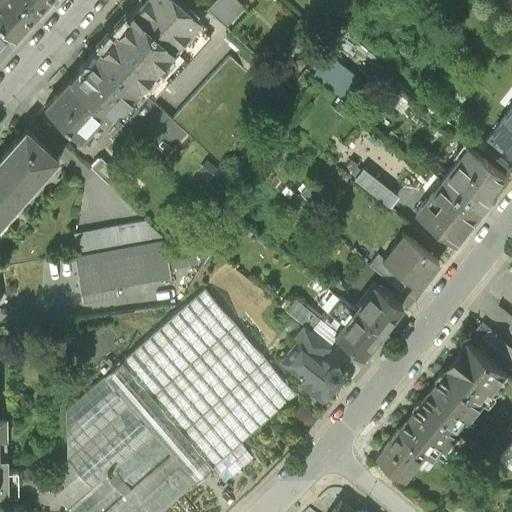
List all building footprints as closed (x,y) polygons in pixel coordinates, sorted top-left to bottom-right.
[(0,0),(0,26),(14,39),(36,15),(19,0),(0,0)] [(19,0),(36,15),(49,0),(19,0)] [(199,23),(173,0),(144,0),(95,52),(137,91),(197,25),(199,23)] [(219,0),(207,13),(225,29),(244,8),(234,0),(219,0)] [(355,0),(345,0),(336,18),(343,22),(355,0)] [(197,25),(137,91),(152,105),(210,43),(203,36),(206,33),(197,25)] [(95,52),(69,81),(104,113),(107,117),(116,107),(119,110),(137,91),(95,52)] [(329,59),(315,77),(341,98),(354,108),(369,90),(329,59)] [(246,76),(229,60),(171,123),(188,138),(246,76)] [(69,81),(45,107),(80,139),(104,113),(69,81)] [(347,116),(354,108),(341,98),(335,106),(347,116)] [(511,107),(492,133),(511,148),(511,107)] [(25,126),(0,153),(0,217),(10,206),(11,207),(34,182),(33,180),(55,157),(56,158),(58,156),(25,126)] [(467,144),(440,177),(479,207),(505,174),(467,144)] [(89,166),(106,182),(117,172),(100,155),(89,166)] [(388,206),(397,194),(361,166),(352,177),(388,206)] [(452,240),(479,207),(440,177),(430,169),(415,187),(425,195),(413,210),(452,240)] [(312,181),(299,194),(315,209),(328,196),(312,181)] [(163,238),(145,222),(73,232),(77,255),(163,240),(163,238)] [(415,286),(437,259),(405,234),(385,260),(384,261),(407,280),(415,286)] [(115,286),(169,276),(168,271),(197,266),(193,237),(163,240),(77,255),(73,255),(81,301),(116,295),(115,286)] [(400,288),(407,280),(384,261),(385,260),(375,252),(367,261),(400,288)] [(373,282),(353,307),(381,329),(401,304),(373,282)] [(67,511),(157,511),(212,466),(225,481),(252,458),(239,443),(296,394),(204,286),(64,406),(65,456),(91,486),(65,507),(64,508),(67,511)] [(361,354),(381,329),(353,307),(327,287),(316,301),(342,321),(334,330),(333,332),(336,334),(361,354)] [(336,334),(333,332),(334,330),(293,298),(284,309),(303,324),(328,344),(336,334)] [(467,337),(470,339),(508,370),(511,373),(511,345),(481,320),(467,337)] [(340,368),(321,353),(328,344),(303,324),(295,334),(298,338),(280,359),(301,376),(298,380),(317,396),(323,395),(327,390),(327,384),(330,380),(335,379),(340,374),(340,368)] [(435,452),(443,442),(447,445),(508,370),(470,339),(468,341),(464,341),(461,345),(461,350),(456,356),(457,359),(449,368),(447,367),(445,370),(441,370),(438,374),(438,378),(434,384),(434,387),(426,397),(424,396),(422,398),(418,398),(415,402),(416,407),(411,412),(411,415),(402,426),(430,448),(435,452)] [(511,421),(493,444),(503,451),(511,439),(511,421)] [(407,476),(430,448),(402,426),(400,425),(378,453),(407,476)] [(511,439),(503,451),(511,458),(511,439)] [(65,456),(48,470),(49,488),(65,507),(91,486),(65,456)] [(6,470),(6,458),(0,458),(0,493),(17,493),(17,470),(6,470)] [(48,469),(17,470),(17,493),(49,492),(49,488),(48,470),(48,469)] [(356,511),(341,498),(328,511),(362,511),(360,510),(358,511),(356,511)]
